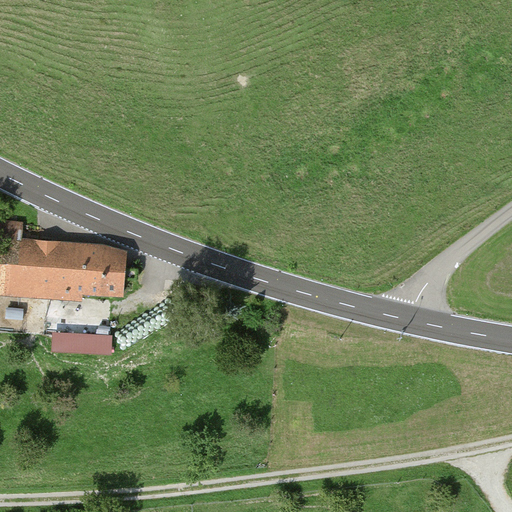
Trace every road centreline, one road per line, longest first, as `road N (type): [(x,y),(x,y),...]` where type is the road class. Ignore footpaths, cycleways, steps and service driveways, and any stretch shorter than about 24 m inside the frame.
road 1 (track): [(511,439),(338,472),(97,500),(0,499)]
road 2 (tertiary): [(409,321),(273,286),(78,212),(0,173)]
road 3 (residential): [(511,212),(435,273),(409,321)]
